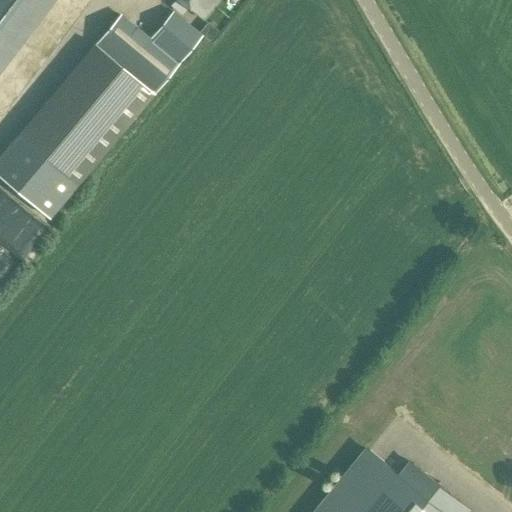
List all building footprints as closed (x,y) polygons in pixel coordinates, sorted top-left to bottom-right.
[(0,0),(0,35),(26,0),(0,0)] [(182,0),(203,17),(217,0),(182,0)] [(172,12),(149,39),(179,64),(201,37),(172,12)] [(149,39),(120,15),(97,43),(102,47),(156,92),(179,64),(149,39)] [(18,138),(0,159),(0,177),(50,219),(77,186),(18,138)] [(0,187),(0,284),(19,260),(20,261),(48,226),(0,187)] [(367,446),(313,511),(470,511),(473,509),(411,459),(400,473),(371,448),(367,446)]
